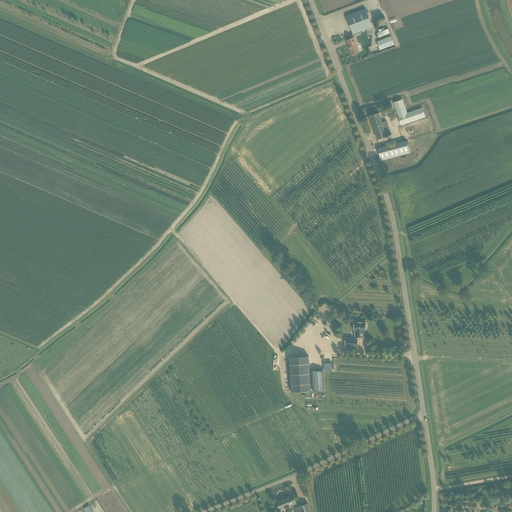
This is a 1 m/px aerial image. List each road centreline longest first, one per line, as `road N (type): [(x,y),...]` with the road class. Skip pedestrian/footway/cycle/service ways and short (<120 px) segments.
road 1 (unclassified): [(422,415),(388,207),(309,0)]
road 2 (unclassified): [(205,511),(422,415)]
